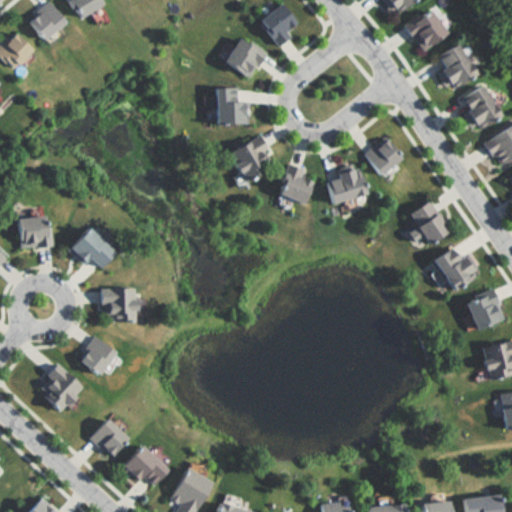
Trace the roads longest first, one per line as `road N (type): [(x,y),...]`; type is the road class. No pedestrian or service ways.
road 1 (residential): [(511,258),(393,87),(321,0)]
road 2 (residential): [(353,38),(290,86),(290,125),(307,136),(330,136),(393,87)]
road 3 (residential): [(45,283),(20,289),(12,304),(28,333),(52,331),(63,318),(60,293),(45,283)]
road 4 (residential): [(0,410),(115,511)]
